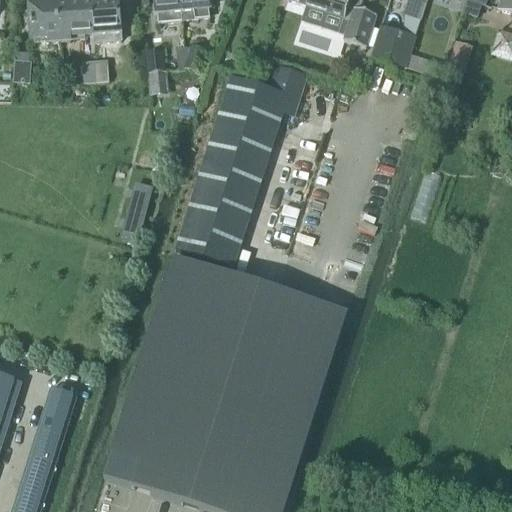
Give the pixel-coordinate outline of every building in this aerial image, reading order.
[(91,0),(91,6),(93,39),(120,37),(118,4),(114,4),(113,0),(91,0)] [(181,24),(178,0),(152,0),(154,17),(157,17),(158,27),(181,25),(181,24)] [(178,0),(181,24),(207,22),(207,13),(210,12),(208,0),(178,0)] [(288,0),(287,4),(289,5),(289,4),(307,10),(307,11),(345,23),(346,18),(352,20),(344,44),(343,45),(365,52),(366,51),(365,51),(375,21),(376,19),(358,14),(361,5),(351,2),(351,0),(288,0)] [(408,0),(403,19),(402,37),(381,30),(371,61),(405,72),(428,0),(408,0)] [(467,0),(462,18),(477,22),(481,9),(484,10),(487,0),(467,0)] [(511,0),(501,0),(498,13),(511,17),(511,0)] [(91,6),(56,8),(58,47),(70,46),(70,41),(93,39),(91,6)] [(58,47),(56,8),(29,10),(32,43),(48,42),(48,47),(58,47)] [(491,56),(511,62),(511,40),(497,36),(491,56)] [(464,76),(472,48),(456,43),(448,71),(464,76)] [(188,61),(185,73),(198,77),(205,56),(191,51),(191,52),(177,53),(177,62),(188,61)] [(147,56),(149,78),(163,76),(161,55),(147,56)] [(184,74),(185,73),(188,61),(177,62),(179,75),(184,74)] [(15,66),(14,86),(29,87),(30,67),(15,66)] [(106,66),(94,67),(96,87),(108,86),(106,66)] [(96,87),(94,67),(82,68),(84,88),(96,87)] [(294,121),(306,82),(276,71),(269,95),(231,82),(176,254),(233,273),(282,117),(294,121)] [(427,223),(442,178),(426,173),(411,218),(427,223)] [(285,511),(348,318),(320,310),(316,308),(301,303),(201,271),(173,263),(127,407),(103,483),(127,491),(131,492),(135,493),(149,498),(155,499),(194,511),(285,511)] [(0,458),(22,389),(0,381),(0,458)] [(43,511),(78,404),(50,395),(13,511),(43,511)]
